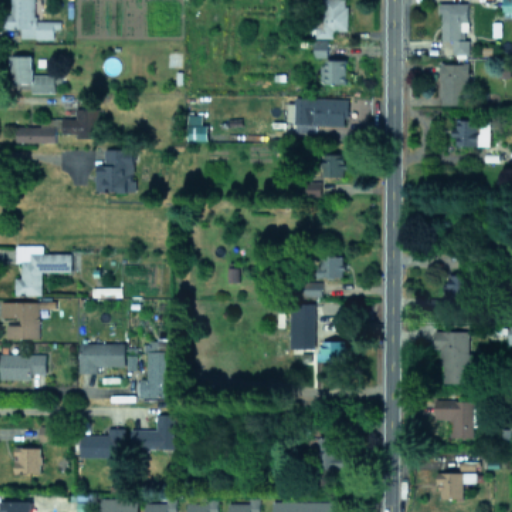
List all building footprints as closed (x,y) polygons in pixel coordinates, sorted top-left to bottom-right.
[(34,20),(34,0),(8,0),(8,27),(20,27),(20,37),(53,38),(53,27),(59,28),(59,21),(34,20)] [(345,0),(316,0),(317,37),(332,37),(332,29),(346,29),(345,0)] [(511,0),(501,0),(501,13),(511,13),(511,0)] [(440,40),(452,40),(452,53),(468,53),(468,38),(466,38),(467,2),(440,2),(440,40)] [(326,39),(313,39),(313,56),(326,56),(326,39)] [(32,73),(32,54),(11,55),(11,82),(30,82),(31,92),(54,91),(54,73),(32,73)] [(319,82),(345,82),(346,61),(320,60),(319,82)] [(467,63),(439,62),(439,104),(466,104),(467,63)] [(347,98),(294,96),(293,132),(314,132),(315,124),(346,125),(347,98)] [(74,136),(96,137),(97,108),(75,108),(74,117),(61,117),(61,132),(74,132),(74,136)] [(207,140),(207,124),(201,124),(201,114),(187,114),(187,139),(207,140)] [(489,145),(489,124),(478,124),(478,119),(456,119),(456,127),(453,127),(453,145),(489,145)] [(15,141),(54,142),(55,126),(15,125),(15,141)] [(95,190),(130,191),(131,148),(104,147),(103,164),(95,164),(95,190)] [(322,175),(343,175),(344,153),(323,152),(322,175)] [(70,270),(70,252),(42,252),(42,244),(15,244),(15,260),(20,260),(20,277),(14,277),(14,293),(41,293),(41,270),(70,270)] [(343,255),(317,255),(316,276),(343,276),(343,255)] [(445,274),(445,299),(467,298),(467,284),(461,284),(461,274),(445,274)] [(0,305),(0,316),(18,316),(19,323),(5,324),(5,338),(39,337),(38,307),(46,307),(46,300),(0,300),(0,305)] [(314,349),(313,302),(290,303),(291,350),(314,349)] [(468,330),(433,330),(433,348),(440,348),(440,382),(470,382),(470,363),(478,363),(478,351),(468,351),(468,330)] [(343,361),(343,340),(318,339),(317,360),(343,361)] [(138,397),(170,396),(169,340),(144,340),(144,348),(146,348),(146,378),(138,378),(138,397)] [(96,365),(124,365),(124,342),(78,341),(78,372),(96,372),(96,365)] [(44,372),(45,353),(0,352),(0,377),(31,378),(31,372),(44,372)] [(472,437),(473,421),(478,422),(478,409),(472,409),(472,400),(434,399),(434,419),(451,419),(451,436),(472,437)] [(130,429),(130,447),(175,447),(176,413),(155,413),(155,429),(130,429)] [(50,425),(39,425),(38,439),(50,439),(50,425)] [(123,427),(107,427),(107,433),(78,434),(79,456),(124,455),(123,427)] [(14,471),(40,472),(40,447),(14,446),(14,471)] [(462,497),(463,481),(475,481),(475,472),(438,471),(438,497),(462,497)] [(76,511),(91,511),(92,495),(77,494),(76,511)] [(144,502),(144,511),(166,511),(167,511),(175,511),(175,496),(166,496),(165,503),(144,502)] [(137,511),(137,498),(99,497),(99,511),(137,511)] [(249,503),(228,503),(227,511),(250,511),(259,511),(259,498),(249,498),(249,503)] [(30,511),(31,500),(1,500),(1,511),(30,511)] [(336,511),(336,500),(272,500),(271,511),(336,511)] [(207,511),(208,511),(217,511),(217,502),(186,502),(185,511),(207,511)]
